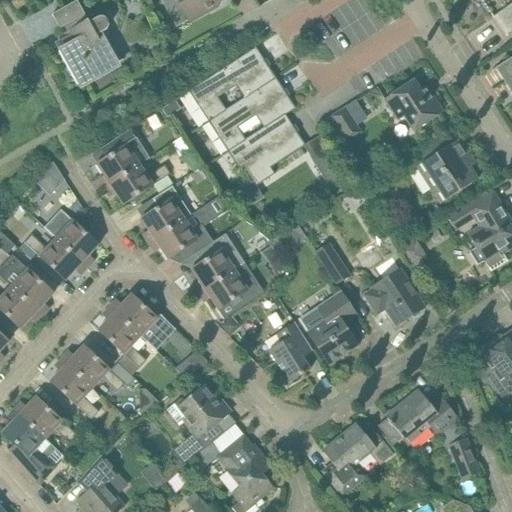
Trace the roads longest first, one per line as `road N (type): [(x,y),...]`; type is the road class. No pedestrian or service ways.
road 1 (residential): [(295,427),(127,259)]
road 2 (residential): [(0,395),(127,259)]
road 3 (residential): [(511,156),(410,0)]
road 4 (residential): [(295,427),(441,343)]
road 5 (residential): [(499,483),(441,343)]
